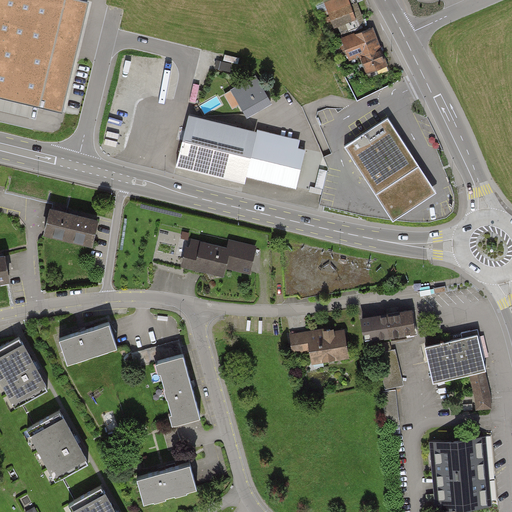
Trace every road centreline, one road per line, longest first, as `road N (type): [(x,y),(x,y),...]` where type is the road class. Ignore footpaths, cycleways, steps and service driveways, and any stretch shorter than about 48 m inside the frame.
road 1 (residential): [(511,318),(435,315),(408,290),(302,309),(199,309)]
road 2 (primary): [(127,179),(419,246)]
road 3 (residential): [(258,511),(244,491),(199,309)]
road 4 (secondary): [(480,192),(404,36)]
road 5 (residential): [(116,11),(76,167)]
road 6 (residential): [(108,298),(127,179)]
